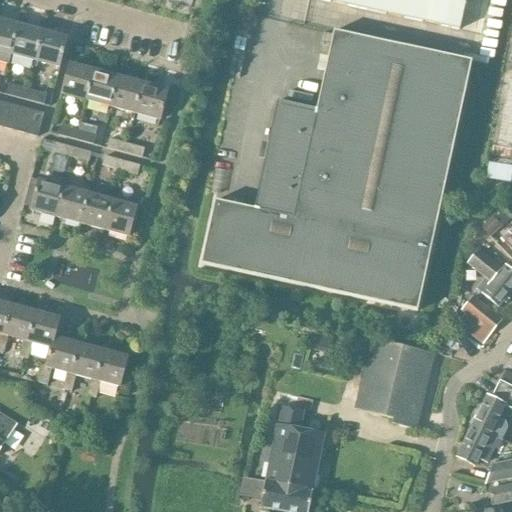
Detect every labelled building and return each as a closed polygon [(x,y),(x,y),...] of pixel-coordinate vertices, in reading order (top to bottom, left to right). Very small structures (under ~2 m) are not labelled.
[(317,0),(366,10),(367,0),(317,0)] [(367,0),(366,10),(402,18),(406,0),(367,0)] [(406,0),(402,18),(458,30),(464,0),(406,0)] [(0,20),(0,62),(8,65),(11,55),(19,26),(0,20)] [(19,26),(11,55),(35,62),(43,32),(19,26)] [(43,32),(35,62),(59,68),(67,38),(43,32)] [(253,210),(214,201),(200,265),(417,312),(470,61),(332,32),(315,110),(276,102),(253,210)] [(61,96),(87,103),(95,71),(70,65),(61,96)] [(511,70),(511,71),(496,147),(492,146),(489,166),(511,169),(511,70)] [(95,71),(87,103),(111,109),(119,78),(95,71)] [(119,78),(111,109),(134,115),(135,113),(143,84),(119,78)] [(8,84),(5,94),(24,99),(27,89),(8,84)] [(135,113),(134,115),(160,122),(168,91),(143,84),(135,113)] [(27,89),(24,99),(44,104),(46,94),(27,89)] [(6,113),(1,130),(13,133),(18,113),(19,109),(8,106),(6,113)] [(18,113),(13,133),(24,136),(30,113),(30,112),(19,109),(18,113)] [(30,113),(24,136),(36,139),(42,115),(30,112),(30,113)] [(57,136),(77,141),(79,132),(60,126),(57,136)] [(79,132),(77,141),(93,145),(95,136),(79,132)] [(108,139),(105,148),(124,153),(126,144),(108,139)] [(53,153),(72,158),(75,149),(56,143),(53,153)] [(126,144),(124,153),(142,158),(144,149),(126,144)] [(75,149),(72,158),(88,162),(91,153),(75,149)] [(101,166),(119,171),(122,161),(104,156),(101,166)] [(122,161),(119,171),(137,176),(140,166),(122,161)] [(30,213),(56,219),(63,193),(37,186),(30,213)] [(63,193),(56,219),(80,226),(87,199),(63,193)] [(87,199),(80,226),(104,232),(111,205),(87,199)] [(111,205),(104,232),(128,238),(135,212),(111,205)] [(493,217),(480,228),(490,238),(501,227),(493,217)] [(511,253),(511,234),(502,243),(511,253)] [(475,289),(477,290),(481,294),(480,296),(495,309),(511,289),(511,276),(503,268),(499,272),(476,252),(465,266),(482,280),(475,289)] [(468,340),(487,319),(459,295),(448,307),(452,310),(444,319),(468,340)] [(0,335),(3,336),(11,307),(0,304),(0,335)] [(3,336),(0,335),(0,353),(2,354),(6,337),(22,341),(27,343),(35,314),(11,307),(3,336)] [(27,343),(22,341),(18,358),(27,360),(32,344),(51,349),(54,339),(59,320),(35,314),(27,343)] [(52,370),(66,374),(71,375),(79,346),(54,339),(51,349),(46,369),(41,367),(36,384),(47,387),(52,370)] [(367,356),(354,410),(392,420),(397,402),(398,402),(412,350),(371,340),(367,356)] [(71,375),(66,374),(62,391),(71,393),(75,377),(90,380),(95,382),(103,352),(79,346),(71,375)] [(392,420),(391,425),(414,431),(429,371),(433,355),(412,350),(398,402),(397,402),(392,420)] [(95,382),(90,380),(85,397),(95,400),(100,384),(119,389),(127,359),(103,352),(95,382)] [(484,397),(469,427),(481,433),(487,437),(488,436),(499,441),(506,426),(504,421),(497,418),(502,406),(510,411),(511,407),(511,389),(498,383),(496,386),(489,399),(486,397),(484,397)] [(273,407),(258,482),(305,491),(317,434),(292,430),(296,411),(273,407)] [(0,449),(11,433),(17,425),(0,414),(0,449)] [(469,427),(454,458),(472,467),(476,460),(484,464),(491,449),(494,451),(499,441),(488,436),(487,437),(481,433),(469,427)] [(511,462),(491,467),(483,485),(511,479),(511,462)] [(238,499),(240,499),(255,502),(257,486),(264,487),(260,508),(279,511),(306,511),(305,491),(258,482),(241,479),(238,499)] [(491,506),(511,501),(511,494),(510,486),(488,490),(491,506)] [(5,499),(20,511),(24,511),(30,506),(12,491),(5,499)]
